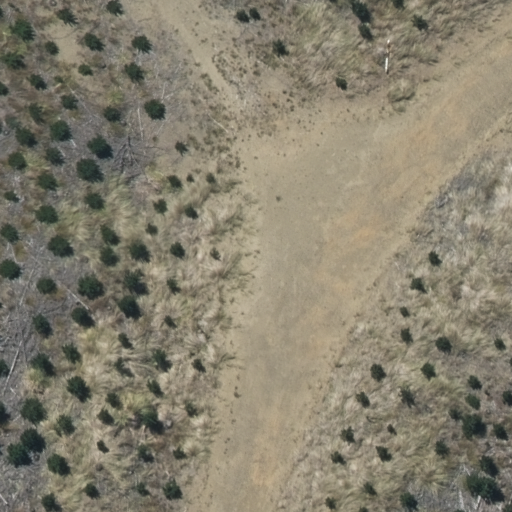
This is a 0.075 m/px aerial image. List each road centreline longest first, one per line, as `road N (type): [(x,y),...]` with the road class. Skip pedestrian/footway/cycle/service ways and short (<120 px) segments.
road 1 (track): [(233,511),(263,382),(335,210),(165,0)]
road 2 (track): [(511,90),(335,210)]
